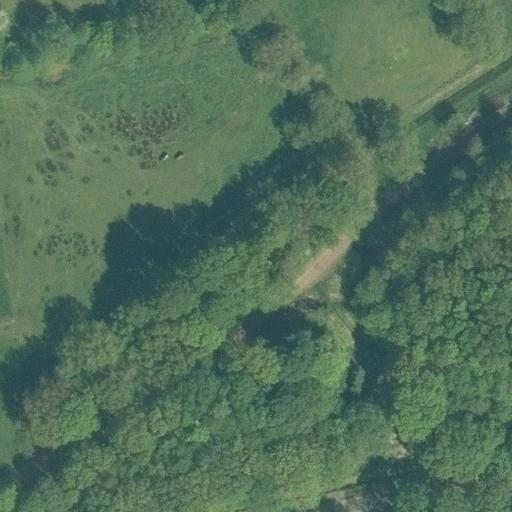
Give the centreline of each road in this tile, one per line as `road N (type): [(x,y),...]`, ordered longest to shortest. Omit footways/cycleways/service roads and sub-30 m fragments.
road 1 (track): [(0,485),(203,369),(356,227),(511,114)]
road 2 (unclassified): [(511,482),(326,511)]
